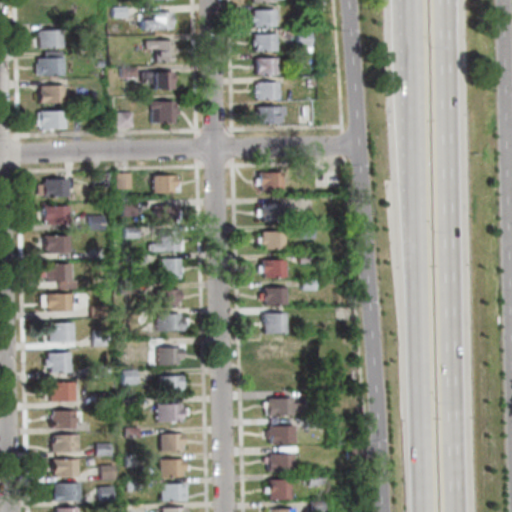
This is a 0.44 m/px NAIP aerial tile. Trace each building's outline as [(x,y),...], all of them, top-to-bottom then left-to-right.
[(56,19),(56,2),(33,2),(33,19),(56,19)] [(121,16),(108,17),(107,7),(121,7),(121,16)] [(249,10),(270,9),(271,26),(249,26),(249,10)] [(167,11),(167,28),(135,28),(135,19),(136,19),(136,13),(145,12),(145,11),(167,11)] [(57,47),(34,47),(34,30),(57,29),(57,47)] [(292,32),(306,31),(306,51),(293,51),(292,32)] [(250,34),(271,34),(271,50),(250,50),(250,34)] [(168,60),(150,61),(150,47),(140,47),(140,41),(167,40),(168,60)] [(34,74),(34,73),(31,73),(30,63),(32,63),(32,58),(58,57),(58,74),(34,74)] [(272,57),(272,74),(251,74),(250,57),(272,57)] [(116,76),(116,67),(131,66),(131,76),(116,76)] [(147,88),(147,81),(136,81),(136,72),(168,71),(168,87),(147,88)] [(250,82),(273,81),(273,98),(251,98),(250,82)] [(35,85),(59,85),(59,100),(35,101),(35,85)] [(146,122),(146,101),(167,101),(167,122),(146,122)] [(272,122),(252,122),(252,106),(279,106),(279,113),(272,114),(272,122)] [(34,110),(59,110),(59,127),(35,127),(34,110)] [(113,126),(113,111),(126,111),(127,126),(113,126)] [(89,186),(89,172),(105,171),(105,185),(89,186)] [(112,172),(125,171),(126,188),(112,188),(112,172)] [(253,184),(253,172),(277,172),(278,188),(256,189),(256,184),(253,184)] [(147,175),(170,174),(171,179),(173,179),(174,191),(148,191),(147,175)] [(37,195),(37,193),(33,194),(33,184),(37,184),(37,182),(39,182),(39,179),(63,178),(63,195),(37,195)] [(118,214),(118,200),(131,200),(131,214),(118,214)] [(256,203),(278,202),(278,220),(258,220),(258,215),(254,215),(254,209),(256,209),(256,203)] [(38,219),(38,205),(64,205),(64,222),(41,223),(41,219),(38,219)] [(172,205),(172,220),(150,220),(150,206),(172,205)] [(84,229),(84,215),(99,214),(100,229),(84,229)] [(294,224),(309,223),(309,238),(294,238),(294,224)] [(133,236),(119,237),(119,227),(133,227),(133,236)] [(173,230),(173,239),(177,239),(177,249),(145,250),(145,243),(155,243),(155,230),(173,230)] [(280,231),(280,248),(258,248),(258,243),(255,243),(255,236),(256,236),(256,231),(280,231)] [(65,235),(65,252),(42,252),(42,249),(39,249),(39,235),(65,235)] [(295,262),(295,253),(309,252),(309,262),(295,262)] [(127,263),(127,253),(140,253),(141,263),(127,263)] [(155,258),(174,258),(174,278),(149,278),(148,271),(156,271),(155,258)] [(280,259),(280,276),(259,276),(259,271),(257,271),(257,259),(280,259)] [(39,277),(39,263),(65,263),(65,280),(70,280),(70,288),(54,288),(54,280),(43,280),(43,277),(39,277)] [(297,279),(310,279),(311,289),(297,289),(297,279)] [(131,292),(119,292),(118,283),(131,283),(131,292)] [(261,304),(260,299),(257,299),(257,293),(259,293),(259,287),(281,287),(281,303),(261,304)] [(174,288),(174,305),(151,305),(151,289),(174,288)] [(66,293),(66,310),(43,311),(43,307),(41,307),(40,293),(66,293)] [(86,305),(100,305),(100,316),(86,316),(86,305)] [(174,313),(174,316),(177,316),(178,330),(151,330),(151,313),(174,313)] [(280,313),(281,331),(258,332),(258,313),(280,313)] [(44,342),(44,323),(67,322),(68,341),(44,342)] [(89,330),(104,330),(104,345),(89,346),(89,330)] [(286,342),(261,342),(261,360),(286,360),(286,342)] [(176,346),(177,359),(173,359),(173,363),(152,364),(152,347),(176,346)] [(65,370),(44,371),(44,365),(40,365),(40,359),(43,359),(43,352),(65,352),(65,370)] [(104,376),(88,376),(87,365),(104,365),(104,376)] [(286,367),(261,367),(261,387),(286,387),(286,367)] [(132,383),(117,384),(117,369),(131,369),(132,383)] [(179,392),(158,392),(158,387),(153,387),(153,376),(176,375),(176,380),(179,380),(179,392)] [(44,382),(69,382),(69,399),(46,399),(46,390),(45,390),(44,382)] [(312,390),(312,404),(299,404),(298,390),(312,390)] [(90,406),(90,393),(106,393),(106,405),(90,406)] [(285,397),(285,403),(293,402),(293,411),(286,411),(286,414),(261,415),(261,402),(264,402),(264,397),(285,397)] [(150,404),(176,404),(176,420),(151,420),(150,404)] [(71,427),(45,427),(45,415),(48,414),(48,411),(76,411),(76,421),(71,421),(71,427)] [(313,418),(313,428),(299,428),(299,418),(313,418)] [(288,425),(289,442),(264,442),(264,437),(261,437),(261,430),(263,430),(263,425),(288,425)] [(119,436),(119,427),(134,427),(134,436),(119,436)] [(155,433),(177,433),(178,444),(176,444),(176,449),(155,450),(155,433)] [(46,443),(48,443),(48,434),(74,434),(74,451),(46,451),(46,443)] [(92,454),(92,443),(107,443),(108,454),(92,454)] [(341,458),(340,444),(356,444),(356,458),(341,458)] [(265,454),(287,453),(288,470),(263,470),(263,457),(265,457),(265,454)] [(135,465),(121,465),(121,456),(135,456),(135,465)] [(73,474),(51,475),(51,472),(48,472),(48,459),(73,458),(73,474)] [(180,470),(176,470),(177,475),(154,475),(154,459),(179,459),(180,470)] [(109,464),(110,478),(97,478),(97,464),(109,464)] [(316,472),(316,486),(302,486),(301,473),(316,472)] [(285,479),(285,498),(263,498),(262,479),(285,479)] [(122,490),(122,480),(137,480),(137,490),(122,490)] [(49,482),(74,482),(75,498),(50,499),(49,482)] [(155,484),(180,483),(181,499),(156,499),(155,484)] [(95,500),(95,485),(107,485),(108,500),(95,500)] [(304,511),(304,501),(318,500),(318,511),(304,511)]
